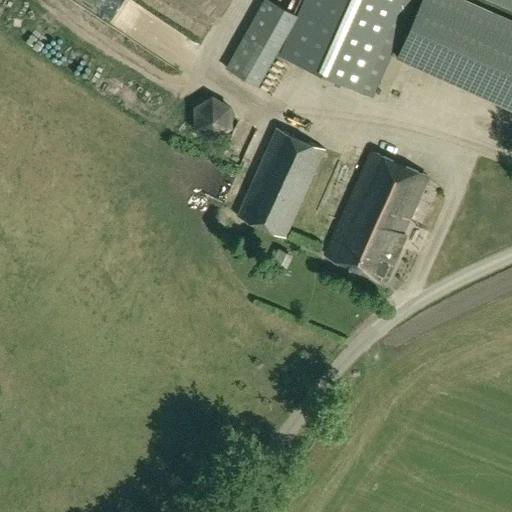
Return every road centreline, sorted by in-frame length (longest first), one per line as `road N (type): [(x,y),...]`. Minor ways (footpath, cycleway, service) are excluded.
road 1 (unknown): [(511,156),(440,132),(277,117),(232,100),(214,71),(245,0)]
road 2 (unclassified): [(228,511),(345,364),(408,308),(511,255)]
